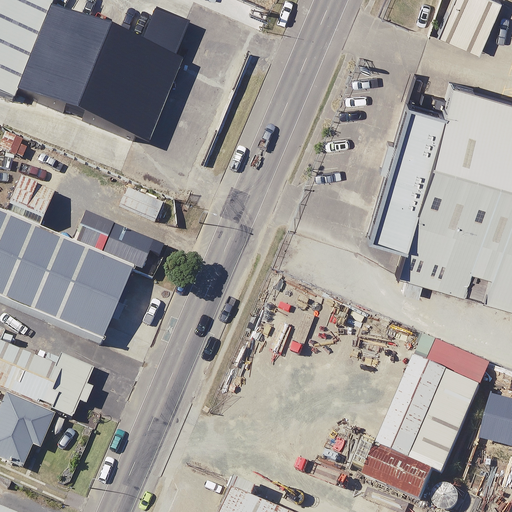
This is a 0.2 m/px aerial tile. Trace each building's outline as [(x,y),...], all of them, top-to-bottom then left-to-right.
[(0,0),(0,92),(26,28),(35,9),(12,0),(0,0)] [(499,1),(496,0),(450,0),(436,35),(477,53),(499,1)] [(0,112),(120,162),(154,81),(26,28),(0,92),(0,112)] [(374,262),(367,284),(511,329),(511,114),(429,89),(415,131),(367,116),(325,247),(374,262)] [(5,133),(0,146),(0,164),(12,170),(14,165),(20,168),(30,143),(5,133)] [(55,193),(22,180),(12,207),(45,220),(55,193)] [(164,202),(129,187),(121,205),(156,220),(164,202)] [(46,236),(0,215),(0,249),(1,247),(34,261),(46,236)] [(68,279),(8,254),(0,272),(0,315),(45,334),(68,279)] [(96,257),(89,271),(108,280),(115,265),(96,257)] [(418,335),(361,311),(353,331),(410,354),(418,335)] [(43,380),(0,360),(0,414),(23,424),(43,380)] [(453,399),(389,374),(352,467),(405,488),(416,492),(453,399)] [(22,432),(0,422),(0,484),(22,432)] [(346,434),(336,461),(351,467),(362,440),(346,434)] [(395,511),(405,488),(352,467),(340,496),(381,511),(395,511)] [(433,495),(432,499),(433,502),(434,504),(435,506),(436,508),(438,510),(440,511),(443,511),(444,511),(447,511),(450,511),(452,511),(454,510),(456,508),(458,506),(459,504),(460,502),(460,499),(460,497),(460,494),(459,492),(458,490),(456,488),(454,487),(452,485),(450,485),(447,484),(445,484),(442,485),(440,486),(438,487),(436,488),(435,490),(434,492),(433,495)] [(255,511),(207,493),(199,511),(255,511)]
